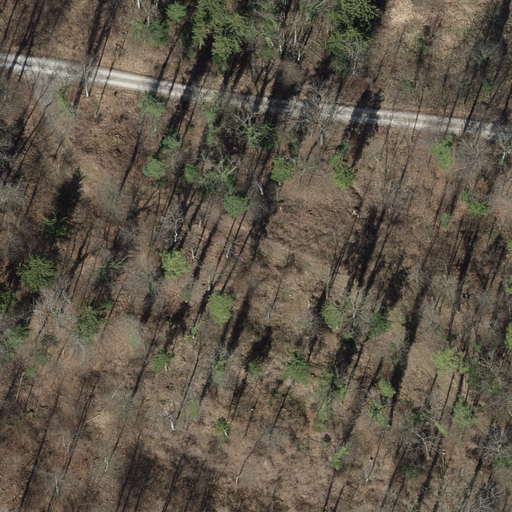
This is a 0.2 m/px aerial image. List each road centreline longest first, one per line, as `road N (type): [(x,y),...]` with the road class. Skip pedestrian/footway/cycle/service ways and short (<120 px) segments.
road 1 (track): [(54,68),(53,146),(369,296),(511,450)]
road 2 (track): [(511,135),(0,62)]
